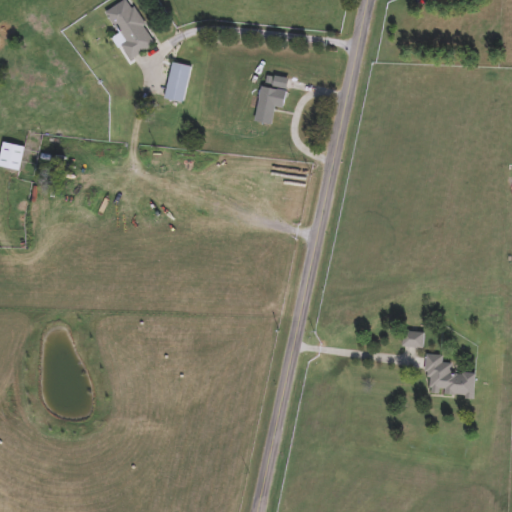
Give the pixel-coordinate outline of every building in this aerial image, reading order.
[(107,12),(125,0),(155,44),(132,60),(123,47),(119,49),(112,40),(121,34),(107,12)] [(180,65),(172,101),(190,105),(198,69),(180,65)] [(268,77),(258,124),(274,127),(277,109),(286,110),(292,82),(268,77)] [(21,173),(0,168),(0,164),(5,144),(27,148),(21,173)] [(398,346),(400,331),(421,334),(420,348),(398,346)] [(471,373),(471,396),(423,396),(424,355),(447,355),(446,373),(471,373)]
